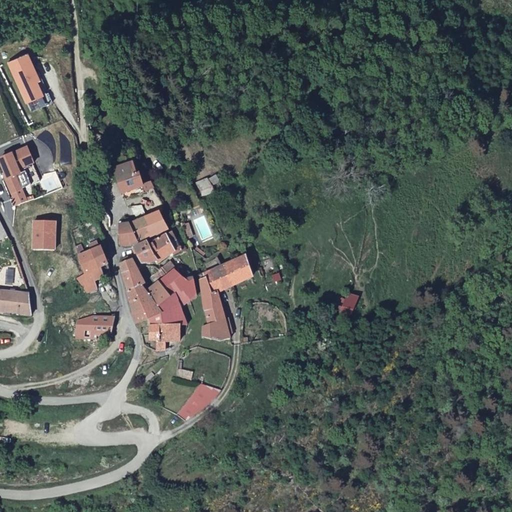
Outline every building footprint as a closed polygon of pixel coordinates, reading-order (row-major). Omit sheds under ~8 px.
[(49,95),(30,53),(11,62),(33,112),(55,103),(51,93),(49,95)] [(7,179),(14,196),(13,197),(16,206),(28,201),(23,189),(41,182),(34,164),(35,163),(29,148),(1,159),(6,173),(9,179),(7,179)] [(123,196),(144,188),(139,171),(135,172),(131,161),(113,167),(123,196)] [(145,210),(119,221),(121,225),(130,225),(148,217),(145,210)] [(159,212),(148,217),(130,225),(138,246),(169,231),(159,212)] [(57,222),(35,221),(34,250),(56,251),(57,222)] [(130,225),(121,225),(120,237),(121,246),(138,246),(130,225)] [(158,264),(174,255),(175,257),(182,252),(176,242),(175,243),(171,236),(149,247),(147,244),(136,250),(143,263),(156,261),(158,264)] [(93,250),(100,269),(108,266),(102,247),(100,247),(98,241),(90,243),(93,250)] [(77,247),(80,255),(87,252),(85,244),(77,247)] [(78,279),(78,281),(88,295),(99,290),(96,281),(93,271),(100,269),(93,250),(87,252),(80,255),(86,275),(78,279)] [(221,294),(252,279),(246,257),(204,276),(205,279),(200,282),(204,312),(206,312),(209,326),(203,329),(205,339),(221,343),(231,340),(221,294)] [(128,292),(141,287),(146,284),(144,279),(139,270),(134,261),(131,261),(129,258),(124,259),(125,264),(121,265),(128,292)] [(93,271),(96,281),(103,279),(100,269),(93,271)] [(167,344),(179,344),(180,342),(181,328),(188,326),(182,309),(192,302),(199,300),(194,280),(187,281),(175,270),(169,276),(160,286),(166,303),(160,306),(162,313),(150,319),(152,326),(150,326),(150,342),(157,342),(157,352),(157,353),(166,352),(167,344)] [(166,303),(160,286),(144,293),(141,287),(128,292),(127,293),(137,326),(150,319),(162,313),(160,306),(166,303)] [(0,311),(33,315),(31,294),(0,291),(0,311)] [(95,336),(111,336),(114,319),(95,317),(80,322),(79,339),(94,340),(95,336)] [(199,383),(172,411),(180,415),(194,417),(211,403),(219,393),(199,383)]
